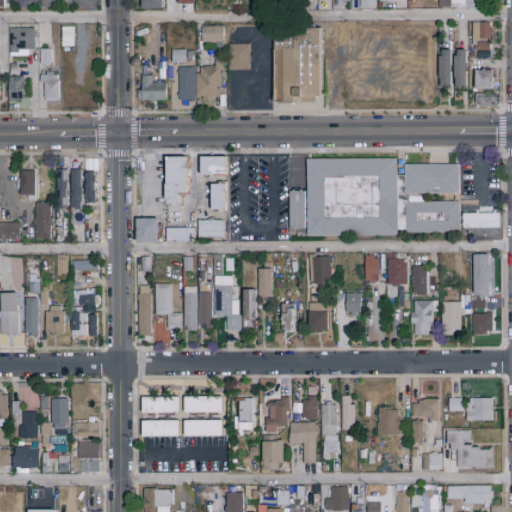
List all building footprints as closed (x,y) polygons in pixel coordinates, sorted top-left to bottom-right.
[(162,0),(162,10),(143,10),(143,0),(162,0)] [(361,9),(361,0),(377,0),(377,9),(361,9)] [(483,0),(483,10),(438,9),(438,0),(483,0)] [(490,41),(481,41),(481,42),(478,42),(478,46),(473,46),(473,23),(490,24),(490,29),(496,29),(495,35),(490,35),(490,41)] [(203,27),(224,27),(225,43),(223,43),(223,47),(216,47),(216,43),(203,43),(203,27)] [(62,38),(62,28),(75,28),(75,38),(62,38)] [(36,51),(18,51),(18,53),(10,53),(10,30),(35,29),(36,51)] [(321,97),(316,98),(316,103),(276,103),(275,30),(321,29),(321,97)] [(475,52),(475,47),(478,47),(478,43),(490,43),(490,52),(489,52),(489,58),(477,58),(477,52),(475,52)] [(229,72),(229,45),(250,45),(250,71),(229,72)] [(41,66),(41,50),(51,50),(52,66),(41,66)] [(172,51),(187,50),(187,52),(195,52),(195,56),(196,56),(196,60),(195,60),(195,62),(187,62),(187,64),(172,65),(172,51)] [(453,87),(442,87),(442,79),(440,79),(440,57),(443,57),(443,51),(453,51),(453,87)] [(468,88),(457,88),(457,79),(455,79),(455,57),(458,57),(458,52),(468,51),(468,88)] [(197,98),(197,75),(201,75),(201,69),(205,69),(205,67),(216,67),(216,60),(224,60),(224,71),(221,71),(222,98),(215,98),(215,102),(203,102),(203,98),(197,98)] [(10,76),(10,64),(18,64),(18,75),(10,76)] [(168,101),(143,102),(143,100),(138,100),(138,89),(142,89),(142,76),(143,76),(143,67),(148,67),(148,76),(153,76),(153,77),(156,77),(156,81),(153,81),(153,83),(168,83),(168,101)] [(180,69),(192,68),(192,84),(196,84),(196,101),(180,101),(180,69)] [(494,91),(476,91),(476,71),(483,71),(483,70),(486,70),(486,71),(491,71),(491,70),(498,70),(498,81),(494,81),(494,91)] [(60,102),(45,102),(45,82),(41,82),(41,76),(41,71),(45,71),(45,76),(58,76),(58,82),(60,82),(60,102)] [(10,101),(9,77),(25,77),(26,101),(20,101),(20,102),(13,102),(13,101),(10,101)] [(476,95),(488,94),(488,92),(493,91),(493,94),(496,94),(496,96),(500,96),(500,107),(478,107),(476,105),(476,95)] [(187,194),(178,194),(178,200),(167,200),(167,185),(168,185),(168,158),(187,158),(187,194)] [(202,158),(228,158),(227,177),(217,177),(217,180),(211,180),(211,176),(202,176),(202,158)] [(95,172),(84,172),(84,159),(95,159),(95,172)] [(397,176),(405,176),(404,165),(459,165),(460,195),(408,195),(408,203),(460,203),(460,233),(404,234),(404,231),(397,231),(397,237),(308,238),(307,160),(397,159),(397,176)] [(68,210),(58,210),(58,204),(56,204),(56,189),(58,189),(58,170),(68,170),(68,210)] [(71,208),(71,198),(72,198),(72,191),(71,191),(71,170),(81,170),(81,189),(83,189),(83,204),(81,204),(81,210),(76,210),(76,208),(71,208)] [(21,196),(21,172),(36,172),(36,197),(21,196)] [(87,205),(87,185),(87,180),(87,173),(88,173),(88,172),(96,172),(96,177),(96,184),(97,184),(97,189),(96,189),(96,198),(96,205),(87,205)] [(212,185),(220,185),(220,183),(225,183),(225,185),(226,185),(226,194),(227,194),(228,199),(226,199),(226,213),(215,213),(215,211),(212,211),(212,185)] [(305,230),(290,230),(290,192),(305,192),(305,230)] [(36,240),(36,225),(33,225),(33,219),(36,219),(36,203),(51,203),(51,215),(55,215),(55,219),(53,218),(53,224),(55,224),(55,228),(51,228),(51,240),(36,240)] [(462,214),(473,214),(473,211),(478,211),(478,208),(492,208),(492,211),(496,211),(496,214),(500,214),(501,230),(463,230),(462,214)] [(199,221),(209,221),(209,219),(214,219),(214,221),(224,221),(224,239),(199,239),(199,221)] [(138,220),(159,220),(159,226),(163,226),(163,230),(159,230),(159,243),(138,243),(138,220)] [(0,223),(20,224),(20,241),(14,241),(14,244),(0,244),(0,223)] [(167,229),(174,229),(174,224),(191,224),(191,229),(195,229),(195,243),(167,243),(167,229)] [(332,283),(323,283),(323,285),(315,286),(315,282),(312,283),(310,255),(317,255),(317,258),(331,257),(331,259),(333,258),(333,265),(331,265),(332,283)] [(474,296),(474,255),(491,255),(491,268),(493,268),(493,283),(491,283),(491,296),(474,296)] [(21,256),(10,257),(11,287),(22,287),(21,256)] [(68,274),(62,274),(62,277),(58,277),(57,256),(69,256),(69,262),(68,262),(68,274)] [(380,282),(376,282),(376,283),(370,284),(370,282),(366,282),(366,256),(375,256),(376,259),(379,259),(380,282)] [(142,273),(142,265),(137,265),(137,260),(142,260),(142,257),(152,257),(152,273),(142,273)] [(184,272),(184,258),(192,258),(192,272),(184,272)] [(388,260),(405,259),(405,264),(408,264),(408,285),(398,285),(398,287),(391,287),(391,285),(388,285),(388,260)] [(99,270),(73,271),(72,262),(98,261),(99,270)] [(272,299),(258,298),(259,270),(265,270),(265,263),(272,263),(271,266),(272,266),(272,299)] [(413,268),(427,267),(428,296),(416,297),(416,293),(413,293),(413,286),(412,286),(412,278),(413,278),(413,268)] [(242,315),(242,332),(227,332),(228,317),(215,317),(215,277),(232,277),(232,301),(239,301),(239,315),(242,315)] [(30,294),(30,284),(32,284),(32,283),(36,283),(36,284),(40,284),(40,294),(30,294)] [(182,314),(182,330),(167,330),(167,316),(155,316),(155,284),(172,284),(172,314),(182,314)] [(212,288),(212,326),(211,326),(211,330),(203,330),(203,326),(199,326),(199,292),(200,292),(200,285),(201,285),(201,284),(205,284),(205,285),(210,285),(210,288),(212,288)] [(152,337),(139,337),(139,300),(137,300),(137,296),(139,296),(139,286),(149,286),(149,295),(152,295),(152,337)] [(197,288),(197,332),(187,332),(187,327),(184,327),(184,288),(197,288)] [(78,307),(78,291),(87,291),(87,296),(95,295),(95,297),(100,296),(100,308),(96,308),(96,306),(78,307)] [(257,291),(257,319),(256,319),(256,321),(253,321),(253,319),(244,319),(244,291),(257,291)] [(19,335),(1,335),(1,311),(2,311),(2,294),(19,294),(19,335)] [(362,294),(362,313),(357,313),(357,317),(351,317),(351,314),(346,314),(346,294),(362,294)] [(471,297),(485,297),(485,301),(487,301),(487,310),(485,310),(485,314),(487,314),(487,313),(492,313),(492,314),(493,314),(493,332),(488,332),(488,335),(483,335),(483,336),(473,336),(473,315),(471,315),(471,306),(468,306),(468,298),(471,298),(471,297)] [(38,334),(37,334),(37,337),(31,337),(31,334),(26,334),(26,298),(38,298),(38,334)] [(397,310),(397,300),(411,300),(411,310),(397,310)] [(430,336),(415,336),(415,325),(411,325),(411,314),(415,313),(415,302),(431,302),(431,300),(434,300),(434,332),(430,332),(430,336)] [(296,324),(294,324),(294,333),(287,333),(286,331),(282,331),(282,305),(286,305),(286,302),(289,302),(289,305),(296,304),(296,324)] [(442,331),(443,303),(461,303),(461,310),(470,310),(470,315),(464,315),(464,317),(461,317),(461,331),(442,331)] [(329,331),(312,331),(312,327),(310,327),(310,304),(329,304),(329,331)] [(65,334),(57,334),(57,336),(51,336),(51,334),(46,334),(45,313),(51,313),(51,307),(62,307),(62,313),(65,312),(65,334)] [(88,337),(72,337),(71,311),(72,311),(72,308),(81,308),(81,310),(87,310),(88,323),(82,323),(82,326),(88,326),(88,337)] [(98,336),(90,336),(90,316),(98,316),(98,336)] [(10,421),(0,421),(0,392),(3,392),(3,396),(10,396),(10,421)] [(185,414),(185,397),(222,397),(222,414),(185,414)] [(289,428),(277,428),(277,434),(267,434),(267,419),(270,419),(270,410),(269,410),(269,403),(276,403),(276,402),(282,401),(282,397),(290,397),(290,411),(288,411),(286,411),(286,413),(289,413),(289,428)] [(317,421),(303,421),(303,417),(302,401),(308,401),(308,397),(317,397),(317,399),(319,399),(319,408),(317,408),(317,421)] [(342,397),(351,397),(351,405),(355,405),(356,431),(342,431),(342,397)] [(144,414),(144,398),(179,398),(180,414),(144,414)] [(47,410),(52,410),(52,399),(69,400),(69,425),(67,425),(67,429),(71,429),(71,436),(55,436),(55,425),(51,425),(52,416),(47,416),(47,410)] [(259,399),(259,410),(255,410),(255,431),(243,431),(243,437),(239,437),(240,431),(239,431),(239,427),(238,427),(234,423),(234,418),(239,418),(239,403),(236,403),(236,399),(239,399),(259,399)] [(449,399),(462,399),(462,412),(449,412),(449,399)] [(467,422),(467,404),(470,404),(470,399),(494,399),(494,422),(467,422)] [(440,423),(429,423),(429,420),(426,420),(426,418),(413,418),(412,404),(419,404),(419,401),(423,401),(423,400),(440,400),(440,423)] [(22,416),(13,416),(13,402),(22,402),(22,416)] [(321,405),(326,405),(326,403),(333,403),(333,405),(337,405),(337,434),(335,434),(335,435),(334,435),(334,437),(322,437),(322,427),(321,405)] [(399,436),(386,436),(386,439),(377,439),(377,423),(379,423),(379,408),(393,408),(393,409),(396,409),(396,411),(399,411),(399,419),(401,419),(401,427),(399,427),(399,436)] [(41,440),(20,440),(20,426),(23,426),(23,413),(38,413),(38,431),(41,431),(41,440)] [(424,444),(413,444),(413,421),(416,421),(416,420),(420,420),(420,421),(424,421),(424,444)] [(185,421),(223,421),(223,437),(185,438),(185,421)] [(144,422),(180,422),(180,437),(144,438),(144,422)] [(290,424),(316,423),(316,464),(304,464),(304,445),(297,445),(297,447),(289,447),(289,434),(290,434),(290,424)] [(51,424),(51,436),(42,436),(42,424),(51,424)] [(75,438),(75,424),(100,424),(100,438),(75,438)] [(8,447),(0,447),(0,429),(7,429),(8,447)] [(447,432),(472,432),(472,442),(465,443),(464,443),(464,446),(472,446),(472,448),(480,448),(480,451),(490,451),(490,448),(494,448),(495,470),(473,470),(473,469),(457,469),(457,451),(450,451),(450,445),(447,445),(447,432)] [(264,471),(264,436),(278,436),(278,441),(284,441),(285,464),(278,464),(278,471),(264,471)] [(68,453),(46,453),(46,438),(68,438),(68,453)] [(442,441),(442,449),(433,449),(433,446),(436,446),(436,441),(442,441)] [(79,459),(79,444),(100,444),(100,462),(90,462),(90,460),(79,459)] [(9,468),(0,468),(0,448),(9,448),(9,449),(10,449),(10,462),(9,462),(9,468)] [(39,469),(14,469),(14,458),(17,458),(17,449),(22,449),(22,448),(32,448),(32,450),(38,450),(39,469)] [(249,448),(258,448),(259,457),(250,457),(249,448)] [(53,454),(53,462),(48,463),(48,474),(43,474),(43,454),(53,454)] [(422,455),(443,455),(443,471),(422,471),(422,455)] [(72,462),(100,463),(100,473),(82,473),(82,470),(76,470),(76,469),(72,469),(72,462)] [(59,464),(70,464),(70,473),(59,473),(59,464)] [(360,497),(353,497),(353,492),(352,492),(352,485),(360,485),(360,497)] [(419,511),(419,509),(411,509),(411,496),(423,496),(423,490),(420,490),(419,486),(435,486),(438,488),(442,488),(442,511),(419,511)] [(447,487),(466,487),(466,486),(492,486),(492,492),(495,492),(495,500),(492,500),(492,505),(489,505),(489,507),(488,507),(488,509),(484,509),(484,505),(465,505),(465,499),(463,499),(463,500),(448,500),(447,487)] [(244,511),(225,511),(225,507),(228,507),(227,499),(227,487),(242,487),(242,494),(244,494),(244,511)] [(245,499),(245,487),(255,487),(255,491),(257,491),(257,499),(254,499),(254,501),(247,501),(247,499),(245,499)] [(349,511),(341,511),(333,511),(326,511),(325,500),(331,500),(331,488),(348,488),(348,489),(351,489),(351,495),(348,495),(349,511)] [(169,508),(148,509),(148,510),(144,510),(143,490),(157,489),(157,491),(173,491),(173,506),(169,506),(169,508)] [(408,511),(396,511),(396,507),(398,507),(398,493),(402,493),(402,491),(409,491),(408,511)] [(380,511),(380,502),(366,501),(366,511),(380,511)]
